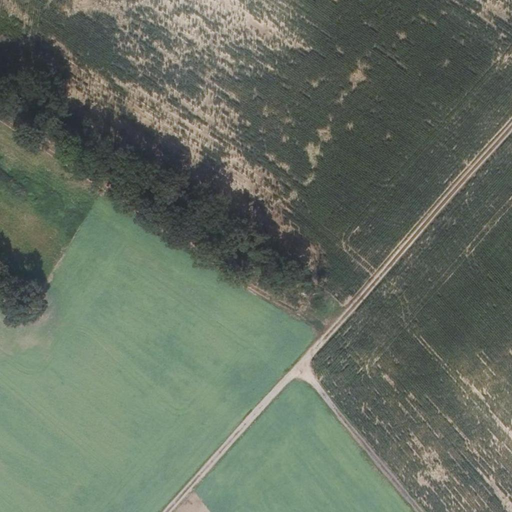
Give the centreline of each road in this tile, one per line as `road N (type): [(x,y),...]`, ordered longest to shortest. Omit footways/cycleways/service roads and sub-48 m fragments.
road 1 (track): [(164,511),(511,121)]
road 2 (track): [(300,362),(428,511)]
